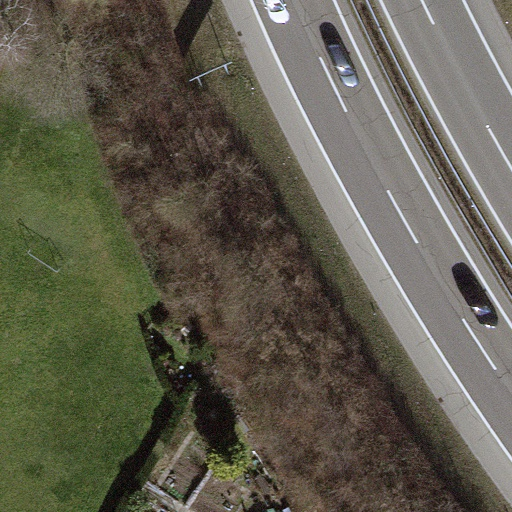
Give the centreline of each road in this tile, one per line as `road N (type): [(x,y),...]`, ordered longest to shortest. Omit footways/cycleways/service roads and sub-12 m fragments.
road 1 (motorway): [(294,0),(405,222),(511,394)]
road 2 (motorway): [(511,162),(425,0)]
